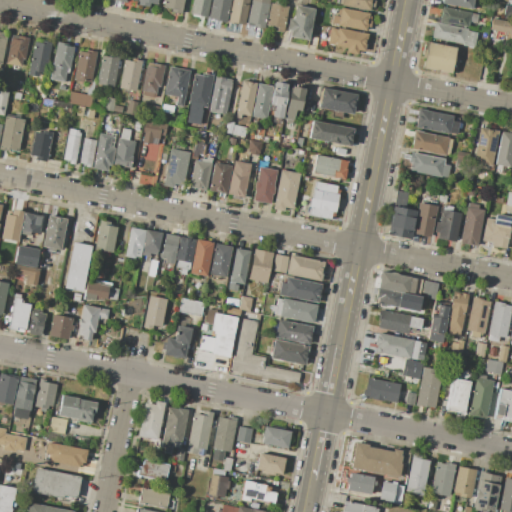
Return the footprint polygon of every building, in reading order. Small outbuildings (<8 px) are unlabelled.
[(183,0),(181,13),(169,11),(169,8),(163,7),(164,0),(183,0)] [(189,13),(191,0),(210,0),(207,17),(189,13)] [(230,0),(226,21),(208,18),(211,0),(230,0)] [(248,0),(244,25),(228,22),(232,0),(248,0)] [(269,0),(264,28),(246,25),(251,0),(269,0)] [(341,0),(373,0),(371,12),(341,6),(341,0)] [(440,0),(475,0),(474,9),(440,3),(440,0)] [(270,3),(288,6),(283,33),(272,31),(273,26),(266,25),(270,3)] [(295,5),(315,9),(309,40),(289,37),(290,31),(285,30),(288,19),(292,20),(295,5)] [(442,6),(470,12),(467,27),(449,24),(449,25),(438,22),(442,6)] [(340,8),(369,13),(366,31),(334,25),(335,24),(331,23),(332,15),(339,16),(340,8)] [(491,18),(511,22),(511,43),(507,42),(509,33),(489,30),(491,18)] [(434,22),(468,29),(467,31),(477,33),(474,48),(462,45),(463,44),(431,37),(434,22)] [(337,28),(367,33),(363,51),(357,50),(356,54),(345,52),(346,48),(326,44),(329,28),(337,29),(337,28)] [(28,38),(24,60),(22,60),(20,67),(6,64),(11,38),(18,39),(19,36),(28,38)] [(50,43),(44,73),(38,72),(37,77),(27,75),(34,42),(44,44),(44,41),(50,43)] [(56,42),(63,43),(62,45),(73,47),(68,69),(66,69),(64,82),(49,79),(56,42)] [(428,42),(456,47),(451,73),(423,68),(428,42)] [(96,51),(89,84),(73,81),(79,51),(87,52),(88,50),(96,51)] [(101,55),(118,59),(113,87),(96,84),(101,55)] [(141,61),(135,91),(118,88),(124,60),(134,62),(134,59),(141,61)] [(164,65),(159,87),(157,87),(155,99),(141,96),(142,91),(141,91),(146,65),(154,67),(155,64),(164,65)] [(169,66),(189,70),(182,107),(175,106),(176,97),(163,94),(169,66)] [(213,75),(206,107),(202,106),(201,110),(205,111),(202,125),(185,122),(189,104),(187,104),(193,74),(201,75),(201,73),(213,75)] [(214,76),(225,78),(224,81),(231,82),(225,112),(208,108),(214,76)] [(256,83),(250,116),(241,114),(240,119),(235,118),(236,113),(235,113),(241,80),(256,83)] [(288,87),(281,118),(272,117),(274,106),(269,105),(274,81),(287,84),(286,87),(288,87)] [(272,86),(265,119),(251,116),(257,83),(272,86)] [(304,88),(300,110),(295,110),(293,120),(283,119),(289,91),(291,92),(292,86),(304,88)] [(322,88),(356,94),(352,114),(318,108),(322,88)] [(0,89),(8,91),(3,116),(0,115),(0,89)] [(69,91),(88,95),(86,106),(67,103),(69,91)] [(106,97),(114,99),(112,112),(103,110),(106,97)] [(128,101),(137,103),(134,116),(126,114),(128,101)] [(78,106),(97,109),(95,120),(76,116),(78,106)] [(418,109),(452,116),(452,120),(459,122),(456,134),(449,133),(449,134),(415,127),(418,109)] [(0,140),(5,116),(24,120),(18,152),(8,150),(7,152),(0,150),(0,140)] [(166,124),(164,136),(159,135),(158,139),(152,138),(150,145),(142,143),(144,132),(142,132),(145,119),(166,124)] [(311,120),(352,128),(349,146),(308,138),(311,120)] [(226,121),(233,122),(231,134),(224,133),(226,121)] [(233,125),(246,127),(244,137),(231,135),(233,125)] [(479,127),(498,131),(490,168),(472,165),(479,127)] [(68,128),(78,130),(78,132),(80,133),(73,166),(68,165),(68,161),(62,160),(68,128)] [(118,138),(119,138),(121,128),(130,130),(128,140),(135,142),(130,168),(112,165),(118,138)] [(414,131),(448,137),(447,139),(452,140),(449,155),(444,155),(444,156),(411,149),(414,131)] [(500,131),(511,133),(511,152),(509,167),(494,164),(500,131)] [(51,133),(45,164),(33,161),(33,157),(29,156),(34,132),(46,134),(46,132),(51,133)] [(99,133),(105,134),(106,132),(116,134),(113,148),(115,148),(111,167),(107,166),(106,172),(91,169),(99,133)] [(195,133),(204,134),(202,144),(205,145),(202,155),(196,154),(196,157),(190,156),(191,149),(192,149),(195,133)] [(228,137),(235,139),(234,145),(227,144),(228,137)] [(83,138),(96,140),(90,168),(84,167),(84,164),(78,163),(83,138)] [(249,140),(260,142),(258,155),(249,154),(250,151),(247,151),(249,140)] [(170,148),(188,152),(182,185),(173,184),(172,187),(162,185),(170,148)] [(410,152),(444,159),(443,164),(449,165),(447,177),(441,176),(441,177),(410,171),(412,160),(409,159),(410,152)] [(316,155),(347,161),(343,180),(312,174),(316,155)] [(194,160),(200,161),(200,159),(205,160),(206,157),(211,158),(205,190),(188,187),(194,160)] [(234,160),(250,164),(243,197),(226,194),(231,170),(232,170),(234,160)] [(213,162),(231,166),(225,194),(208,190),(213,162)] [(259,167),(276,170),(269,204),(252,200),(259,167)] [(280,169),(299,173),(292,206),(284,205),(283,211),(272,208),(280,169)] [(315,181),(339,186),(339,190),(336,189),(336,194),(338,194),(334,212),(332,212),(331,216),(333,217),(332,223),(324,221),(325,219),(308,215),(310,207),(308,206),(310,198),(311,198),(315,181)] [(467,186),(475,188),(473,196),(465,195),(467,186)] [(396,190),(407,192),(404,207),(393,205),(396,190)] [(418,202),(436,206),(430,237),(412,233),(418,202)] [(466,207),(467,207),(468,203),(478,205),(477,209),(484,210),(477,246),(459,243),(466,207)] [(392,206),(416,210),(410,239),(387,235),(392,206)] [(10,215),(3,215),(1,239),(17,240),(20,210),(11,209),(10,215)] [(460,213),(454,242),(436,238),(437,233),(433,232),(435,222),(439,222),(442,209),(460,213)] [(23,212),(42,216),(38,234),(29,232),(29,236),(19,234),(23,212)] [(486,217),(494,219),(495,214),(511,217),(506,249),(496,247),(497,244),(481,240),(486,217)] [(48,216),(65,219),(59,250),(55,249),(54,251),(47,250),(47,247),(42,246),(48,216)] [(99,220),(109,222),(109,226),(117,227),(111,253),(102,251),(101,254),(95,253),(95,250),(93,249),(99,220)] [(130,227),(145,230),(141,248),(136,247),(134,258),(124,256),(130,227)] [(145,229),(162,232),(158,249),(157,248),(156,254),(149,253),(148,257),(141,255),(143,248),(142,248),(145,229)] [(165,233),(179,236),(173,264),(162,262),(163,260),(164,260),(165,259),(160,258),(165,233)] [(179,236),(195,240),(189,270),(187,269),(185,275),(180,273),(181,268),(175,267),(177,260),(174,259),(179,236)] [(196,239),(213,242),(206,276),(189,273),(196,239)] [(72,242),(90,245),(82,292),(64,288),(72,242)] [(215,243),(231,247),(225,278),(208,275),(215,243)] [(17,245),(39,250),(36,268),(14,263),(17,245)] [(235,247),(250,250),(243,285),(238,284),(236,292),(227,290),(229,282),(228,282),(235,247)] [(254,249),(272,252),(266,283),(247,279),(254,249)] [(275,254),(288,257),(285,273),(271,270),(275,254)] [(289,254),(324,261),(320,281),(285,274),(289,254)] [(151,259),(158,261),(154,277),(147,276),(151,259)] [(14,264),(39,269),(36,285),(24,283),(25,278),(22,277),(23,275),(12,273),(14,264)] [(377,288),(381,271),(416,278),(412,295),(403,293),(377,288)] [(320,284),(316,302),(278,295),(280,282),(286,283),(287,277),(320,284)] [(433,298),(436,283),(423,280),(419,294),(433,298)] [(0,281),(8,283),(2,314),(0,313),(0,281)] [(108,286),(105,300),(83,300),(85,282),(108,286)] [(377,288),(403,293),(403,294),(408,295),(407,302),(411,303),(410,310),(398,307),(398,308),(377,304),(378,298),(375,298),(377,288)] [(453,291),(468,294),(461,324),(462,325),(460,337),(446,335),(447,328),(445,327),(453,291)] [(14,293),(21,294),(20,299),(21,299),(20,303),(29,305),(25,329),(16,327),(15,330),(8,329),(14,293)] [(148,296),(166,299),(160,328),(151,326),(150,330),(142,328),(148,296)] [(237,310),(248,310),(250,297),(239,296),(237,310)] [(414,297),(426,299),(425,307),(413,304),(414,297)] [(472,297),(479,298),(479,300),(489,302),(483,334),(480,333),(479,338),(469,336),(470,331),(465,330),(472,297)] [(180,298),(203,302),(200,317),(177,313),(180,298)] [(316,305),(312,324),(278,317),(279,315),(274,314),(277,299),(282,300),(282,298),(316,305)] [(493,301),(503,303),(503,305),(511,306),(505,338),(498,337),(497,342),(487,340),(488,335),(486,334),(493,301)] [(82,304),(108,310),(106,320),(98,318),(93,342),(79,339),(80,335),(76,334),(82,304)] [(426,339),(431,316),(435,317),(438,305),(448,307),(441,342),(426,339)] [(31,311),(32,309),(42,310),(41,313),(45,313),(42,333),(40,333),(39,337),(28,335),(29,331),(27,331),(31,311)] [(379,309),(411,316),(410,317),(421,319),(419,329),(408,327),(407,334),(377,328),(379,315),(378,315),(379,309)] [(213,313),(236,317),(228,357),(211,354),(214,334),(212,334),(213,331),(211,331),(211,333),(209,333),(213,313)] [(51,314),(72,318),(71,325),(74,325),(73,331),(70,331),(69,339),(48,336),(51,314)] [(240,318),(257,322),(251,355),(265,358),(264,366),(299,373),(297,384),(230,371),(240,318)] [(278,319),(312,326),(308,345),(274,338),(278,319)] [(191,328),(185,359),(163,354),(166,338),(173,339),(176,325),(191,328)] [(376,332),(413,340),(412,340),(419,342),(415,359),(409,358),(409,359),(372,351),(376,332)] [(274,339),(308,346),(304,365),(270,358),(274,339)] [(450,351),(452,342),(456,343),(457,340),(463,341),(461,353),(450,351)] [(477,342),(485,344),(482,358),(474,356),(477,342)] [(500,345),(508,347),(504,362),(497,361),(500,345)] [(490,347),(496,348),(494,357),(488,355),(490,347)] [(404,359),(422,363),(418,380),(400,376),(404,359)] [(486,359),(502,362),(500,375),(484,372),(486,359)] [(422,366),(441,370),(434,408),(414,404),(422,366)] [(0,373),(18,377),(17,383),(16,383),(12,405),(0,402),(0,373)] [(36,379),(29,410),(13,407),(19,376),(36,379)] [(367,377),(399,384),(395,403),(363,397),(367,377)] [(474,377),(492,381),(485,418),(466,414),(474,377)] [(452,378),(469,382),(463,413),(445,409),(452,378)] [(56,384),(52,406),(49,405),(48,409),(45,408),(45,411),(38,410),(39,407),(33,406),(38,380),(56,384)] [(499,389),(511,391),(511,412),(510,422),(493,419),(499,389)] [(61,395),(96,402),(94,413),(92,412),(90,422),(57,415),(61,395)] [(144,402),(154,404),(155,401),(164,403),(156,440),(137,436),(144,402)] [(168,407),(187,410),(180,444),(172,443),(170,454),(163,452),(164,447),(160,446),(168,407)] [(193,413),(201,414),(202,410),(213,412),(205,450),(199,449),(198,456),(186,454),(187,446),(186,446),(193,413)] [(50,416),(66,419),(63,434),(47,431),(50,416)] [(218,417),(235,420),(229,452),(224,451),(222,461),(211,459),(213,449),(211,449),(218,417)] [(238,426),(251,428),(248,444),(235,441),(238,426)] [(264,426),(290,431),(287,449),(260,443),(264,426)] [(26,438),(23,452),(15,450),(14,452),(2,450),(3,445),(0,444),(0,428),(5,429),(4,433),(26,438)] [(355,442),(367,444),(367,447),(392,452),(393,449),(402,450),(396,479),(349,469),(355,442)] [(87,450),(83,468),(48,461),(50,453),(47,452),(48,447),(51,448),(52,443),(87,450)] [(259,453),(284,458),(281,475),(256,470),(259,453)] [(411,457),(429,460),(422,496),(404,492),(411,457)] [(142,460),(169,465),(165,481),(136,476),(138,467),(141,467),(142,460)] [(436,462),(444,464),(444,463),(454,465),(447,497),(429,494),(436,462)] [(458,466),(476,470),(470,499),(458,497),(458,496),(453,495),(453,492),(458,466)] [(35,468),(81,477),(77,499),(62,496),(62,498),(30,492),(35,468)] [(479,471),(488,473),(487,474),(500,477),(493,511),(487,511),(471,509),(479,471)] [(349,472),(373,477),(372,480),(375,481),(374,486),(371,486),(369,495),(345,490),(349,472)] [(210,474),(227,478),(226,480),(229,480),(227,490),(224,490),(223,499),(206,495),(210,474)] [(497,511),(504,478),(511,479),(511,511),(497,511)] [(243,480),(254,482),(254,483),(264,485),(263,491),(275,493),(273,504),(248,499),(247,502),(239,500),(243,480)] [(381,481),(395,483),(391,503),(378,500),(381,481)] [(0,511),(0,485),(16,488),(13,501),(11,501),(10,509),(12,509),(11,511),(0,511)] [(141,488),(169,493),(166,509),(138,503),(141,488)] [(341,511),(343,501),(378,507),(377,511),(341,511)] [(27,511),(29,503),(73,511),(27,511)] [(266,511),(221,503),(218,511),(266,511)]
